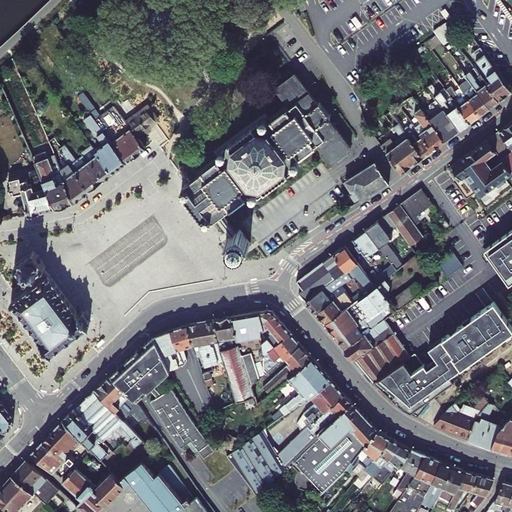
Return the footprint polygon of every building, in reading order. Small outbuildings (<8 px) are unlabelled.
[(166,2),(156,1),(149,7),(147,16),(153,24),(162,25),(170,20),(172,10),(166,2)] [(445,8),(440,11),(446,20),(451,17),(445,8)] [(451,39),(452,38),(457,35),(454,31),(464,23),(457,14),(441,25),(444,29),(451,39)] [(368,22),(363,26),(369,35),(374,32),(368,22)] [(441,25),(433,30),(436,34),(437,34),(444,29),(441,25)] [(444,29),(437,34),(441,40),(444,44),(451,39),(444,29)] [(436,34),(429,40),(433,46),(441,40),(437,34),(436,34)] [(511,90),(481,46),(471,53),(491,80),(486,83),(499,100),(511,90)] [(409,59),(406,55),(390,65),(393,70),(409,59)] [(499,100),(486,83),(480,75),(476,78),(462,60),(458,63),(461,68),(460,68),(463,71),(468,78),(490,107),(499,100)] [(230,237),(226,240),(236,254),(250,243),(240,229),(235,233),(222,215),(250,194),(250,195),(251,198),(254,198),(257,196),(257,195),(258,195),(258,196),(295,169),(294,168),(294,167),(296,167),(298,166),(299,163),(297,160),(295,160),(318,143),(332,162),(336,159),(338,163),(350,153),(348,150),(351,147),(329,119),(331,118),(330,117),(331,116),(320,101),(318,103),(295,73),(292,75),(289,72),(277,81),(279,84),(276,87),(290,106),(268,123),(268,122),(268,121),(266,119),(263,118),(261,120),(261,121),(260,122),(259,121),(223,148),(223,149),(221,149),(219,151),(219,154),(220,156),(222,157),(194,178),(191,174),(192,170),(189,166),(184,165),(180,168),(179,173),(182,177),(186,177),(189,181),(185,185),(186,186),(184,186),(182,188),(181,192),(183,195),(185,195),(184,196),(201,220),(203,219),(202,221),(204,224),(208,224),(211,222),(211,221),(212,222),(216,219),(230,237)] [(464,92),(480,114),(490,107),(468,78),(459,85),(460,87),(464,92)] [(366,82),(354,90),(362,102),(374,93),(366,82)] [(471,121),(446,89),(445,87),(438,92),(432,83),(427,86),(437,99),(460,129),(471,121)] [(480,114),(464,92),(458,96),(455,91),(451,86),(446,89),(471,121),(480,114)] [(464,92),(460,87),(455,91),(458,96),(464,92)] [(83,92),(77,96),(91,114),(127,162),(146,148),(137,137),(126,121),(114,105),(111,107),(104,97),(95,104),(102,114),(100,115),(83,92)] [(460,129),(437,99),(423,110),(445,140),(460,129)] [(148,105),(138,112),(140,115),(147,110),(154,120),(144,127),(146,130),(148,133),(152,130),(150,128),(159,121),(148,105)] [(445,140),(423,110),(421,107),(415,112),(421,121),(415,125),(433,149),(445,140)] [(138,112),(126,121),(137,137),(146,130),(144,127),(154,120),(147,110),(140,115),(138,112)] [(95,150),(113,173),(127,162),(91,114),(84,119),(96,136),(97,135),(104,143),(95,150)] [(510,169),(511,167),(511,120),(487,139),(510,169)] [(390,137),(381,145),(402,172),(424,156),(404,129),(399,122),(394,126),(402,137),(394,142),(390,137)] [(415,125),(413,122),(404,129),(424,156),(433,149),(415,125)] [(510,169),(487,139),(452,165),(454,168),(451,170),(456,176),(459,174),(461,177),(466,173),(481,194),(497,182),(499,185),(506,179),(504,176),(511,171),(510,169)] [(89,190),(113,173),(95,150),(92,145),(81,153),(82,155),(76,160),(64,144),(61,147),(59,148),(75,171),(89,190)] [(46,187),(56,208),(73,202),(65,179),(58,182),(56,175),(63,172),(55,154),(48,157),(46,151),(32,156),(35,163),(38,169),(46,187)] [(350,195),(356,204),(390,182),(376,161),(345,180),(352,190),(353,190),(354,192),(350,195)] [(46,187),(38,169),(30,171),(30,178),(31,182),(29,182),(28,179),(21,181),(20,177),(10,179),(11,182),(8,183),(10,191),(13,191),(14,194),(16,194),(16,196),(18,197),(21,196),(22,194),(22,192),(23,192),(29,215),(29,216),(40,213),(39,213),(51,210),(56,209),(56,208),(46,187)] [(65,179),(73,202),(89,190),(75,171),(65,179)] [(418,213),(432,203),(421,188),(400,204),(415,224),(420,221),(419,220),(416,216),(418,213)] [(400,204),(388,213),(398,226),(411,245),(415,242),(424,236),(415,224),(400,204)] [(389,233),(398,226),(388,213),(366,229),(379,247),(392,263),(398,259),(386,243),(392,238),(389,233)] [(450,225),(444,218),(440,221),(446,229),(450,225)] [(511,228),(484,249),(508,283),(511,280),(511,228)] [(366,229),(353,238),(357,244),(356,245),(360,250),(361,249),(369,260),(375,255),(372,252),(379,247),(366,229)] [(415,242),(411,245),(417,254),(419,256),(423,253),(415,242)] [(358,274),(370,290),(376,285),(367,274),(345,245),(334,253),(346,269),(347,270),(352,267),(358,274)] [(33,276),(44,268),(45,267),(33,251),(27,256),(14,265),(26,281),(33,276)] [(465,269),(453,252),(438,263),(449,280),(465,269)] [(346,269),(334,253),(297,280),(297,281),(300,293),(306,300),(346,269)] [(402,265),(398,259),(392,263),(393,264),(397,269),(402,265)] [(397,269),(393,264),(377,276),(373,269),(367,274),(376,285),(386,277),(391,273),(397,269)] [(352,277),(353,278),(358,274),(352,267),(347,270),(352,277)] [(79,314),(44,268),(33,276),(37,282),(11,302),(51,356),(89,328),(86,325),(91,322),(83,311),(79,314)] [(342,284),(352,277),(347,270),(346,269),(306,300),(316,312),(345,290),(346,290),(342,284)] [(398,308),(423,290),(416,282),(392,300),(391,298),(390,299),(384,292),(389,288),(390,284),(388,281),(386,277),(376,285),(370,290),(365,293),(354,302),(325,323),(338,338),(391,300),(398,308)] [(325,323),(354,302),(351,298),(345,290),(316,312),(325,323)] [(365,293),(362,290),(351,298),(354,302),(365,293)] [(384,318),(398,308),(391,300),(338,338),(345,346),(384,318)] [(410,355),(373,381),(384,391),(404,408),(418,416),(428,403),(427,401),(454,381),(450,376),(498,341),(511,331),(511,325),(494,301),(429,347),(438,360),(428,367),(425,363),(423,364),(415,353),(410,355)] [(268,309),(232,315),(236,336),(237,344),(229,347),(220,350),(224,361),(237,401),(255,395),(252,384),(260,378),(255,361),(264,358),(264,355),(291,331),(273,310),(268,309)] [(236,336),(232,315),(215,319),(220,350),(229,347),(227,338),(236,336)] [(345,346),(355,359),(362,353),(363,355),(395,332),(384,318),(345,346)] [(220,350),(215,319),(202,321),(211,364),(224,361),(220,350)] [(202,321),(188,323),(193,345),(197,358),(202,356),(205,366),(211,364),(202,321)] [(193,345),(188,323),(170,329),(177,349),(182,359),(186,357),(183,348),(193,345)] [(177,349),(170,329),(154,335),(170,368),(184,364),(182,359),(177,349)] [(301,343),(291,331),(264,355),(264,358),(265,369),(268,373),(285,357),(301,343)] [(410,355),(395,332),(363,355),(362,353),(355,359),(373,381),(410,355)] [(115,370),(110,375),(136,401),(142,396),(150,389),(157,397),(151,401),(170,433),(182,448),(191,441),(196,447),(204,458),(214,450),(192,420),(171,388),(161,395),(153,386),(171,370),(170,368),(154,335),(115,370)] [(311,354),(301,343),(285,357),(290,362),(263,386),(269,394),(289,377),(313,357),(311,354)] [(313,357),(289,377),(300,391),(280,409),(285,414),(291,410),(304,401),(311,395),(332,378),(313,357)] [(203,374),(207,386),(213,384),(209,372),(203,374)] [(110,375),(94,389),(115,410),(124,401),(132,410),(130,412),(139,422),(142,419),(150,428),(149,429),(158,441),(163,438),(139,404),(136,401),(110,375)] [(311,395),(317,402),(337,384),(332,378),(311,395)] [(310,408),(309,408),(313,412),(312,412),(307,417),(310,420),(307,423),(308,424),(311,427),(314,425),(312,422),(345,393),(337,384),(317,402),(310,408)] [(115,410),(94,389),(78,405),(64,419),(84,439),(88,443),(90,447),(102,459),(107,454),(109,453),(97,441),(101,437),(103,440),(120,424),(133,438),(130,440),(135,446),(142,439),(124,420),(115,410)] [(353,402),(345,393),(312,422),(314,425),(311,427),(317,436),(320,433),(353,402)] [(0,424),(6,431),(14,424),(14,417),(0,398),(0,424)] [(330,467),(339,478),(347,469),(364,447),(378,430),(375,427),(353,402),(320,433),(322,435),(309,448),(317,456),(315,458),(327,470),(330,467)] [(468,438),(476,419),(457,411),(461,409),(455,402),(449,407),(434,425),(468,438)] [(494,404),(489,402),(477,416),(476,419),(468,438),(487,446),(492,447),(498,430),(503,425),(488,419),(494,404)] [(305,414),(307,417),(312,412),(313,412),(309,408),(305,412),(305,414)] [(64,419),(32,452),(37,456),(53,471),(67,456),(72,461),(75,457),(70,453),(84,439),(64,419)] [(511,420),(508,419),(503,425),(498,430),(492,447),(510,452),(511,446),(511,420)] [(301,431),(311,441),(317,436),(311,427),(308,424),(301,431)] [(277,454),(263,430),(228,456),(237,467),(257,495),(285,467),(300,452),(291,441),(277,454)] [(369,465),(391,437),(378,430),(364,447),(347,469),(351,472),(353,470),(360,462),(364,465),(362,468),(365,470),(369,465)] [(291,441),(300,452),(307,445),(311,441),(301,431),(291,441)] [(358,478),(362,481),(369,473),(374,477),(375,475),(401,443),(391,437),(369,465),(358,478)] [(412,448),(401,443),(375,475),(384,483),(397,466),(400,467),(401,466),(412,448)] [(317,456),(309,448),(295,462),(323,493),(339,478),(330,467),(327,470),(315,458),(317,456)] [(415,476),(427,454),(412,448),(401,466),(408,471),(393,494),(399,499),(415,476)] [(27,458),(31,463),(37,456),(32,452),(27,458)] [(102,459),(107,465),(113,459),(107,454),(102,459)] [(443,460),(427,454),(415,476),(399,499),(389,511),(364,511),(361,509),(361,510),(359,511),(416,511),(421,503),(431,482),(443,460)] [(27,458),(12,474),(34,492),(47,504),(60,489),(52,482),(31,463),(27,458)] [(83,498),(98,511),(130,480),(156,511),(209,511),(197,496),(194,498),(169,464),(160,471),(155,475),(143,459),(126,474),(120,479),(112,470),(96,485),(75,466),(63,480),(83,498)] [(455,465),(443,460),(431,482),(421,503),(433,508),(438,498),(455,465)] [(360,462),(353,470),(360,475),(365,470),(362,468),(364,465),(360,462)] [(455,492),(467,470),(455,465),(438,498),(449,504),(455,492)] [(467,489),(472,491),(479,474),(467,470),(455,492),(449,504),(448,507),(453,508),(455,509),(461,498),(462,498),(467,489)] [(12,474),(0,487),(0,500),(7,508),(12,511),(15,511),(34,492),(12,474)] [(471,503),(477,508),(487,495),(494,478),(479,474),(472,491),(479,492),(471,503)] [(502,511),(508,503),(511,493),(511,483),(503,481),(496,499),(495,499),(490,505),(489,507),(495,509),(493,511),(502,511)] [(511,511),(511,493),(508,503),(502,511),(511,511)] [(76,504),(84,511),(97,511),(98,511),(83,498),(76,504)]
